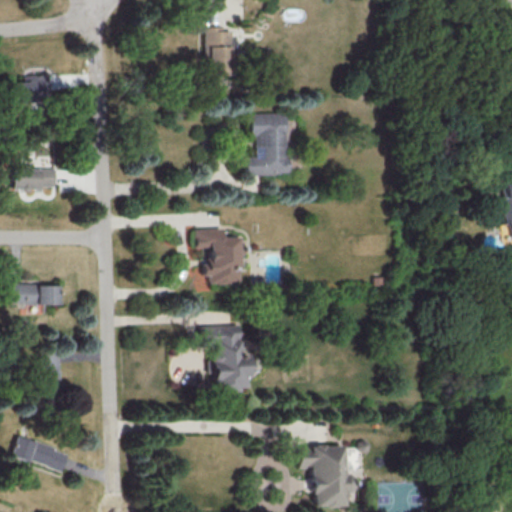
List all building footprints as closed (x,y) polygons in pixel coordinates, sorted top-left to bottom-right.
[(201,75),(227,75),(227,26),(201,26),(201,75)] [(20,81),(8,82),(9,100),(46,99),(45,73),(20,74),(20,81)] [(252,156),(242,156),(242,174),(283,174),(282,112),(246,113),(246,136),(252,135),(252,156)] [(7,188),(50,188),(51,167),(7,167),(7,188)] [(511,173),(496,178),(501,197),(496,198),(508,239),(511,238),(511,173)] [(235,236),(218,236),(218,228),(190,228),(190,247),(200,246),(200,275),(204,275),(204,284),(235,284),(235,236)] [(55,303),(55,284),(7,283),(6,303),(55,303)] [(195,325),(195,341),(208,341),(208,389),(243,389),(242,368),(258,368),(258,356),(235,356),(235,324),(195,325)] [(56,383),(55,346),(36,347),(37,384),(47,384),(47,383),(56,383)] [(57,471),(64,452),(13,435),(6,454),(57,471)] [(339,444),(293,445),(293,467),(307,467),(308,506),(343,505),(343,491),(350,491),(350,474),(340,474),(339,444)]
